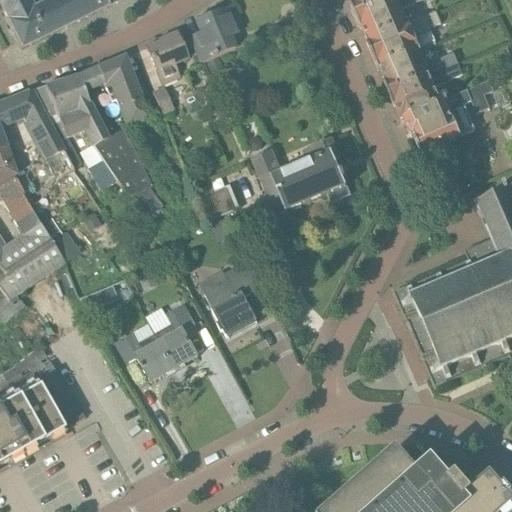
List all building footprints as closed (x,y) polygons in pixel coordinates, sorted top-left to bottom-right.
[(50,0),(34,8),(29,0),(0,0),(0,7),(8,23),(7,24),(21,52),(125,0),(50,0)] [(349,0),(352,7),(350,7),(356,19),(399,0),(349,0)] [(360,30),(362,29),(368,43),(408,27),(410,26),(409,25),(409,24),(407,24),(402,12),(429,0),(399,0),(356,19),(360,30)] [(200,67),(215,60),(234,52),(228,39),(236,36),(225,12),(196,25),(200,36),(189,40),(200,67)] [(378,72),(380,71),(420,53),(420,55),(422,54),(414,37),(441,25),(436,14),(409,25),(410,26),(408,27),(368,43),(366,44),(378,72)] [(174,69),(186,64),(175,37),(145,50),(162,89),(180,81),(174,69)] [(386,84),(384,85),(389,97),(459,67),(454,55),(426,67),(420,55),(420,53),(380,71),(386,84)] [(124,59),(96,71),(103,88),(104,92),(106,91),(111,104),(114,102),(126,130),(150,121),(132,78),(124,59)] [(222,70),(218,60),(206,65),(210,76),(222,70)] [(402,123),(404,122),(442,105),(441,104),(435,89),(463,77),(459,67),(389,97),(394,108),(395,107),(402,123)] [(90,104),(97,101),(93,92),(103,88),(96,71),(79,79),(63,84),(72,109),(74,109),(84,134),(82,135),(90,148),(92,147),(129,201),(149,190),(151,189),(123,132),(108,140),(90,104)] [(414,140),(421,157),(461,140),(461,139),(476,133),(465,107),(472,104),(477,116),(491,110),(485,98),(494,94),(489,83),(441,104),(442,105),(404,122),(412,141),(414,140)] [(82,135),(84,134),(74,109),(72,109),(63,84),(30,94),(62,152),(72,170),(80,166),(67,142),(82,135)] [(152,94),(162,118),(173,113),(163,89),(152,94)] [(0,106),(0,152),(7,150),(0,132),(7,129),(17,124),(21,123),(41,160),(42,163),(44,162),(56,183),(73,174),(72,170),(62,152),(30,94),(8,103),(3,105),(1,106),(0,106)] [(273,153),(252,162),(273,210),(282,206),(286,215),(328,197),(331,205),(349,198),(346,190),(347,189),(345,185),(348,184),(343,172),(340,174),(333,157),(338,155),(331,140),(313,148),(303,152),(308,164),(282,175),(273,153)] [(34,218),(13,182),(18,179),(15,174),(7,150),(0,152),(0,271),(4,279),(0,283),(0,321),(4,326),(25,309),(16,299),(65,267),(33,219),(34,218)] [(116,183),(103,163),(88,171),(100,192),(114,185),(116,183)] [(230,188),(203,199),(212,223),(240,212),(230,188)] [(511,189),(508,191),(507,188),(504,190),(505,192),(481,203),(479,199),(474,201),(492,242),(464,254),(468,263),(394,295),(435,391),(510,359),(511,363),(511,189)] [(92,215),(81,222),(88,235),(101,227),(93,215),(92,215)] [(243,215),(227,221),(234,239),(250,233),(243,215)] [(157,253),(148,258),(154,270),(163,265),(157,253)] [(228,285),(204,297),(212,311),(211,312),(219,327),(218,327),(220,331),(221,330),(226,339),(227,339),(227,338),(256,323),(257,323),(245,299),(272,285),(261,257),(223,277),(228,285)] [(106,271),(78,283),(85,298),(113,286),(106,271)] [(152,275),(138,281),(144,293),(158,286),(152,275)] [(94,295),(79,301),(87,314),(100,309),(94,295)] [(171,327),(155,336),(175,372),(198,359),(183,333),(194,327),(184,309),(166,318),(171,327)] [(115,346),(116,348),(126,365),(137,359),(151,385),(175,372),(155,336),(139,344),(134,335),(115,346)] [(265,338),(232,356),(242,375),(275,357),(265,338)] [(14,368),(0,376),(0,395),(30,379),(20,364),(14,368)] [(0,395),(0,469),(63,433),(49,408),(30,379),(0,395)] [(69,396),(49,408),(62,432),(63,433),(85,420),(69,396)] [(329,511),(454,511),(458,510),(442,492),(434,482),(427,487),(397,453),(329,511)] [(458,510),(454,511),(510,511),(511,511),(511,502),(510,500),(511,499),(511,497),(506,490),(504,493),(492,479),(472,496),(458,479),(442,492),(458,510)]
